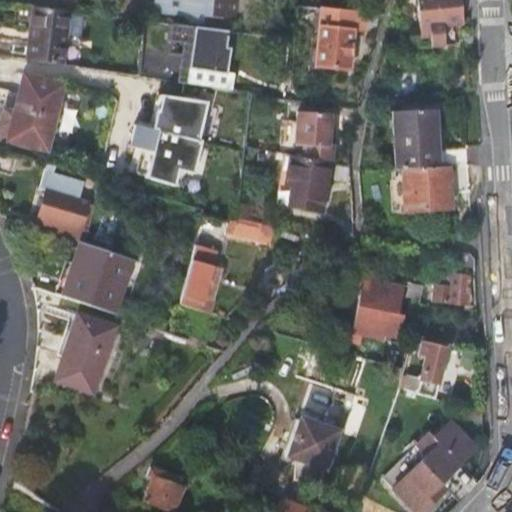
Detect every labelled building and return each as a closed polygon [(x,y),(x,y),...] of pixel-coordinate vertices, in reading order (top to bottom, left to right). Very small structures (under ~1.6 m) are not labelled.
[(158,0),(158,8),(163,13),(188,16),(192,22),(206,24),(207,17),(237,20),(238,0),(158,0)] [(459,0),(418,0),(422,47),(442,45),(441,27),(461,25),(459,0)] [(298,3),(297,18),(316,21),(321,21),(316,66),(349,70),(353,34),(363,35),(366,13),(298,3)] [(32,9),(26,62),(62,67),(65,37),(68,13),(32,9)] [(68,13),(65,37),(81,38),(83,14),(68,13)] [(321,21),(316,21),(311,66),(316,66),(321,21)] [(179,62),(200,64),(203,34),(183,32),(179,62)] [(320,94),(323,77),(298,73),(295,89),(320,94)] [(0,139),(47,152),(65,85),(25,75),(15,112),(5,110),(0,128),(0,139)] [(384,166),(384,168),(403,167),(428,166),(425,108),(380,110),(380,112),(386,112),(389,166),(384,166)] [(332,162),(335,162),(337,144),(332,143),(333,136),(328,135),(330,116),(299,113),(298,123),(289,122),(286,144),(281,144),(280,153),(293,155),(332,162)] [(163,178),(169,157),(157,154),(151,175),(163,178)] [(332,162),(293,155),(288,186),(294,187),(291,204),(324,210),(332,162)] [(452,208),(449,165),(428,166),(403,167),(405,210),(452,208)] [(100,186),(82,181),(78,193),(97,199),(100,186)] [(85,242),(94,208),(48,193),(40,217),(46,219),(44,224),(85,242)] [(222,233),(225,217),(205,214),(202,229),(222,233)] [(261,238),(265,221),(239,217),(236,232),(261,238)] [(80,243),(62,297),(114,314),(132,260),(80,243)] [(180,303),(212,313),(215,299),(205,297),(213,264),(217,250),(196,245),(180,303)] [(470,253),(459,251),(458,265),(476,268),(476,258),(470,253)] [(205,297),(215,299),(222,267),(213,264),(205,297)] [(470,277),(457,275),(453,275),(452,278),(444,277),(443,287),(435,285),(433,302),(469,306),(470,277)] [(367,297),(361,296),(352,331),(347,330),(344,342),(360,347),(363,337),(383,342),(385,332),(400,335),(404,291),(384,286),(385,281),(372,278),(368,291),(367,297)] [(424,287),(412,284),(409,297),(421,300),(424,287)] [(56,381),(92,394),(113,328),(78,316),(56,381)] [(392,341),(386,365),(404,370),(410,345),(392,341)] [(403,386),(436,397),(448,348),(423,342),(420,356),(427,357),(423,375),(406,376),(403,386)] [(402,374),(398,385),(403,386),(406,376),(402,374)] [(287,457),(294,459),(325,470),(338,432),(300,419),(287,457)] [(427,453),(455,427),(450,422),(433,437),(428,433),(417,443),(427,453)] [(477,449),(455,427),(427,453),(417,443),(413,439),(401,451),(404,455),(381,477),(415,511),(426,511),(467,470),(462,464),(477,449)] [(325,470),(294,459),(293,481),(321,483),(325,470)] [(172,511),(173,511),(182,488),(178,487),(179,480),(148,469),(147,475),(152,477),(143,502),(172,511)] [(309,511),(282,503),(278,511),(309,511)]
